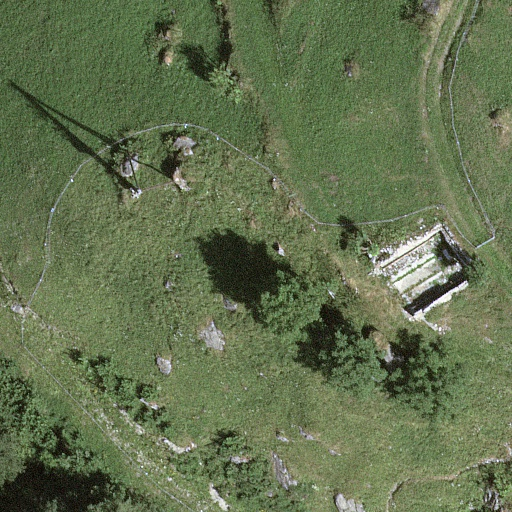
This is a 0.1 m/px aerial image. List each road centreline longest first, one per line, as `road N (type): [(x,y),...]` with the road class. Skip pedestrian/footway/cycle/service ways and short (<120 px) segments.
road 1 (track): [(511,378),(416,346),(381,323),(313,191),(251,0)]
road 2 (track): [(458,0),(429,81),(430,117),(460,199),(511,277)]
road 3 (track): [(0,316),(69,374),(163,498),(196,511)]
